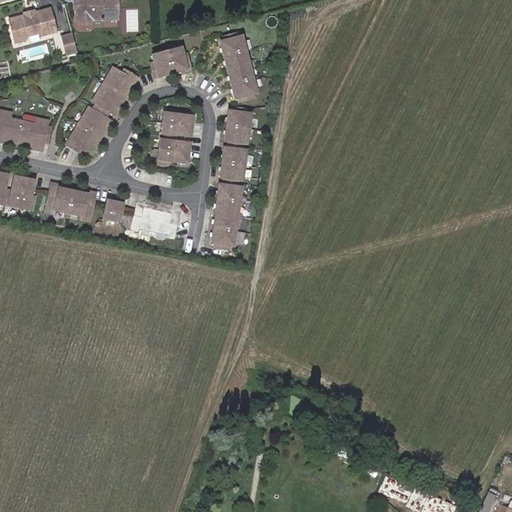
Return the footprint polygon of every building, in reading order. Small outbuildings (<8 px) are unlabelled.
[(90,21),(115,21),(115,0),(75,0),(75,5),(75,22),(79,25),(86,25),(90,21)] [(128,8),(128,30),(139,30),(139,8),(128,8)] [(36,36),(38,38),(53,34),(47,12),(31,16),(29,19),(23,19),(9,23),(14,45),(23,42),(25,39),(36,36)] [(221,45),(237,102),(240,101),(241,105),(256,101),(255,97),(258,96),(251,71),(256,69),(254,63),(249,64),(243,39),(239,41),(238,37),(224,40),(225,44),(221,45)] [(74,56),(69,38),(59,41),(63,59),(74,56)] [(152,68),(156,82),(192,72),(188,58),(184,59),(182,52),(154,60),(156,67),(152,68)] [(91,112),(69,149),(82,157),(84,153),(93,159),(113,125),(107,122),(111,116),(117,119),(139,82),(126,74),(124,78),(115,72),(95,106),(99,108),(95,115),(91,112)] [(222,188),(215,246),(219,247),(218,251),(233,253),(233,249),(237,249),(240,223),(245,224),(246,217),(241,216),(244,191),(240,190),(241,183),(245,183),(249,154),(245,154),(246,146),(250,147),(253,117),(249,117),(250,113),(235,111),(234,115),(231,115),(227,144),(231,144),(230,152),(226,151),(223,181),(227,181),(226,189),(222,188)] [(181,115),(166,113),(160,167),(174,169),(175,165),(190,167),(192,147),(177,146),(178,138),(193,140),(195,121),(180,119),(181,115)] [(0,122),(0,146),(3,147),(4,145),(9,146),(33,151),(37,152),(37,154),(44,156),(46,147),(50,148),(53,133),(49,133),(50,126),(39,124),(38,130),(12,124),(14,119),(2,116),(0,123),(0,122)] [(14,197),(7,195),(10,181),(0,178),(0,209),(35,216),(38,201),(34,201),(37,186),(18,182),(14,197)] [(63,191),(54,189),(49,216),(57,218),(58,215),(68,217),(67,220),(74,221),(75,218),(84,220),(84,223),(93,225),(98,198),(90,196),(89,199),(62,194),(63,191)] [(111,205),(107,223),(122,226),(126,208),(111,205)] [(149,208),(140,206),(135,233),(143,235),(144,232),(154,234),(153,237),(160,239),(161,236),(171,238),(170,241),(179,243),(184,215),(176,213),(175,216),(148,211),(149,208)] [(449,511),(425,501),(426,498),(411,492),(410,494),(382,481),(374,498),(402,511),(401,511),(449,511)] [(488,511),(496,495),(489,491),(479,511),(488,511)]
